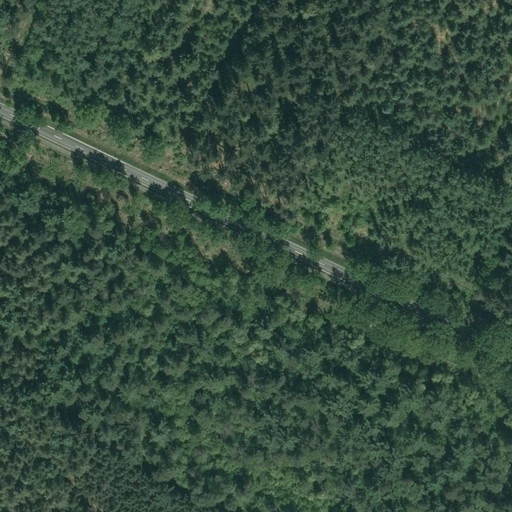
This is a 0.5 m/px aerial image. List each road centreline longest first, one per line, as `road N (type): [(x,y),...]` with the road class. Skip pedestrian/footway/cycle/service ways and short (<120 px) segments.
road 1 (secondary): [(511,356),(0,111)]
road 2 (track): [(13,118),(63,0)]
